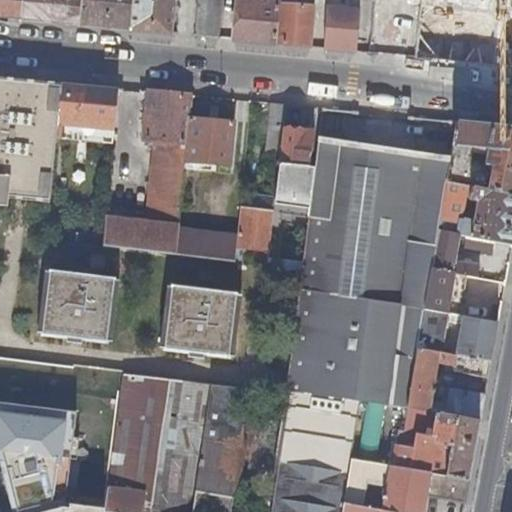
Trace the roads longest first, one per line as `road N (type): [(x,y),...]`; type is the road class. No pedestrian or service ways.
road 1 (residential): [(0,46),(511,102)]
road 2 (residential): [(511,380),(488,511)]
